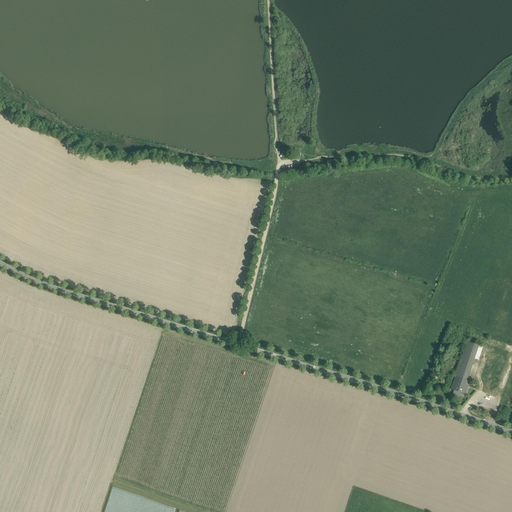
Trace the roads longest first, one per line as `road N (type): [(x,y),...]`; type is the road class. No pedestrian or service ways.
road 1 (unclassified): [(511,433),(240,343)]
road 2 (unclassified): [(0,262),(54,287),(240,343)]
road 3 (track): [(279,163),(410,157),(511,178)]
road 4 (track): [(240,343),(279,163)]
